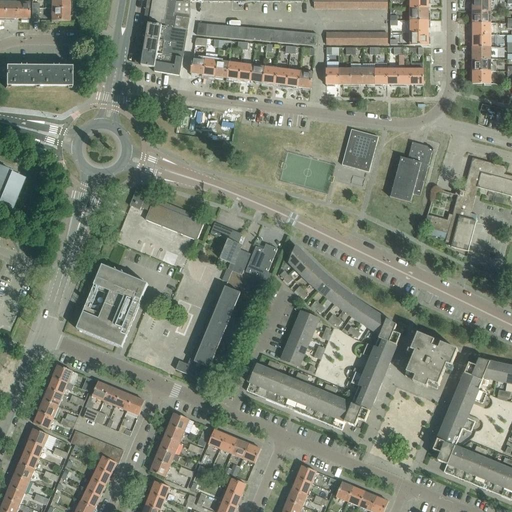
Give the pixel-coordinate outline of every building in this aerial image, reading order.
[(70,1),(69,0),(50,0),(51,9),(72,9),(72,1),(70,1)] [(190,15),(191,2),(190,2),(176,2),(176,0),(154,0),(154,6),(152,5),(152,8),(153,9),(151,21),(172,25),(174,13),(190,15)] [(430,5),(430,0),(409,0),(409,9),(428,9),(428,5),(430,5)] [(491,0),(470,0),(470,8),(472,8),(472,12),(491,11),(491,0)] [(16,19),(16,4),(4,4),(4,21),(12,21),(12,19),(16,19)] [(29,21),(29,4),(16,4),(16,19),(20,19),(20,21),(29,21)] [(72,17),(72,9),(51,9),(50,21),(51,21),(51,23),(58,23),(58,21),(70,21),(70,17),(72,17)] [(428,13),(428,9),(409,9),(409,21),(430,21),(430,13),(428,13)] [(491,23),(491,11),(472,12),(473,16),(470,16),(470,24),(491,23)] [(189,24),(190,19),(176,16),(175,22),(189,24)] [(430,29),(430,21),(409,21),(409,33),(428,33),(428,29),(430,29)] [(188,30),(189,24),(175,22),(174,28),(188,30)] [(205,36),(206,24),(197,23),(196,36),(205,36)] [(491,36),(491,23),(470,24),(470,32),(473,32),(473,36),(491,36)] [(185,45),(188,30),(174,28),(148,24),(146,38),(185,45)] [(428,37),(428,33),(409,33),(409,45),(428,45),(428,44),(430,44),(430,37),(428,37)] [(491,48),(491,36),(473,36),(473,40),(471,40),(471,48),(491,48)] [(183,59),(185,45),(146,38),(143,51),(183,59)] [(207,47),(207,40),(196,39),(195,46),(207,47)] [(491,59),(491,48),(471,48),(471,56),(473,56),(473,60),(491,59)] [(404,69),(404,56),(404,49),(399,49),(399,56),(399,69),(399,87),(406,87),(406,85),(411,86),(411,69),(404,69)] [(179,76),(183,59),(143,51),(141,66),(154,68),(154,72),(179,76)] [(203,75),(205,59),(193,58),(190,75),(198,76),(199,75),(203,75)] [(214,78),(217,61),(205,59),(203,75),(207,76),(207,77),(214,78)] [(491,65),(491,59),(473,60),(473,64),(471,64),(471,72),(491,72),(497,72),(497,67),(495,65),(491,65)] [(226,78),(229,62),(217,61),(214,78),(222,80),(223,78),(226,78)] [(238,82),(240,64),(229,62),(226,78),(230,79),(230,81),(238,82)] [(250,81),(252,65),(240,64),(238,82),(246,83),(246,81),(250,81)] [(38,89),(38,65),(6,65),(6,68),(5,79),(5,89),(6,89),(6,86),(38,87),(38,89)] [(71,89),(71,65),(38,65),(38,89),(39,89),(39,87),(70,87),(70,89),(71,89)] [(262,85),(264,67),(252,65),(250,81),(254,82),(254,83),(262,85)] [(274,84),(276,68),(264,67),(262,85),(270,86),(270,84),(274,84)] [(286,88),(289,70),(276,68),(274,84),(279,85),(278,87),(286,88)] [(338,85),(338,68),(326,68),(326,87),(334,87),(334,85),(338,85)] [(350,87),(350,68),(338,68),(338,85),(342,85),(342,87),(350,87)] [(362,85),(362,69),(350,68),(350,87),(358,87),(358,85),(362,85)] [(375,87),(375,69),(362,69),(362,85),(367,85),(367,87),(375,87)] [(387,85),(387,69),(375,69),(375,87),(382,87),(382,85),(387,85)] [(399,87),(399,69),(387,69),(387,85),(391,85),(391,87),(399,87)] [(423,86),(423,69),(411,69),(411,86),(415,86),(415,87),(422,87),(422,86),(423,86)] [(298,88),(300,72),(289,70),(286,88),(294,89),(294,87),(298,88)] [(310,91),(313,73),(300,72),(298,88),(302,88),(302,90),(310,91)] [(491,84),(491,72),(471,72),(471,80),(474,80),(474,84),(484,84),(484,86),(491,86),(491,84)] [(352,130),(342,165),(369,173),(379,138),(352,130)] [(432,151),(433,151),(435,152),(435,150),(432,149),(433,148),(412,142),(408,159),(400,157),(400,158),(401,159),(390,197),(389,198),(411,203),(413,194),(421,196),(432,151)] [(453,215),(450,214),(448,221),(428,216),(427,216),(423,226),(425,226),(429,227),(429,229),(430,229),(429,235),(446,239),(445,243),(449,244),(448,246),(452,247),(469,252),(477,221),(469,220),(476,194),(478,188),(481,188),(488,190),(511,196),(511,176),(505,174),(506,168),(473,159),(464,192),(456,189),(455,195),(458,195),(453,215)] [(12,172),(0,166),(0,204),(11,209),(23,179),(11,174),(12,172)] [(206,220),(151,197),(136,191),(130,206),(140,210),(141,208),(150,211),(146,220),(197,241),(206,220)] [(232,242),(224,261),(231,264),(228,270),(232,272),(242,276),(248,261),(238,257),(242,246),(239,244),(243,235),(215,224),(211,233),(232,242)] [(268,273),(278,249),(266,245),(264,250),(256,247),(246,273),(270,282),(273,275),(268,273)] [(295,269),(307,258),(297,247),(290,264),(295,269)] [(303,277),(314,265),(307,258),(295,269),(299,274),(303,277)] [(310,284),(322,272),(314,265),(303,277),(307,281),(310,284)] [(122,348),(148,285),(103,266),(77,329),(122,348)] [(228,270),(227,269),(223,281),(227,283),(232,272),(228,270)] [(284,280),(289,276),(284,272),(280,276),(284,280)] [(318,292),(329,279),(322,272),(310,284),(315,288),(318,292)] [(293,280),(289,276),(284,280),(288,285),(293,280)] [(327,298),(337,285),(329,279),(318,292),(321,294),(327,298)] [(335,305),(345,292),(337,285),(327,298),(331,302),(335,305)] [(300,295),(304,291),(300,287),(296,291),(300,295)] [(241,294),(225,288),(220,302),(215,300),(199,337),(195,346),(196,347),(188,365),(180,362),(176,370),(196,378),(199,370),(196,368),(197,364),(210,369),(241,294)] [(309,295),(304,291),(300,295),(305,300),(309,295)] [(343,311),(353,298),(345,292),(335,305),(338,308),(343,311)] [(352,318),(361,304),(359,302),(353,298),(343,311),(348,315),(352,318)] [(317,310),(321,305),(316,301),(312,306),(317,310)] [(361,324),(370,310),(361,304),(352,318),(356,321),(361,324)] [(325,309),(321,305),(317,310),(321,314),(325,309)] [(370,330),(379,315),(370,310),(361,324),(365,327),(370,330)] [(301,312),(297,322),(315,330),(319,320),(301,312)] [(334,323),(338,319),(333,315),(329,320),(334,323)] [(381,336),(387,320),(379,315),(370,330),(375,333),(380,336),(381,336)] [(343,322),(338,319),(334,323),(339,327),(343,322)] [(397,326),(387,320),(381,336),(380,336),(379,340),(397,347),(401,336),(394,333),(397,326)] [(311,339),(315,330),(297,322),(293,332),(311,339)] [(351,327),(348,332),(353,336),(356,331),(351,327)] [(361,334),(356,331),(353,336),(358,339),(361,334)] [(307,348),(311,339),(293,332),(290,341),(307,348)] [(451,367),(458,351),(441,346),(439,350),(433,347),(434,343),(418,335),(411,351),(416,352),(405,377),(416,381),(417,378),(428,383),(427,386),(437,390),(447,366),(451,367)] [(393,356),(397,347),(379,340),(375,348),(375,349),(389,355),(393,356)] [(303,358),(307,348),(290,341),(286,351),(303,358)] [(393,356),(389,355),(375,349),(375,348),(367,344),(363,355),(361,354),(359,357),(372,362),(373,359),(380,362),(379,365),(384,367),(385,364),(389,366),(393,356)] [(299,368),(303,358),(286,351),(282,360),(299,368)] [(483,378),(490,363),(479,360),(476,367),(469,364),(465,375),(483,382),(484,379),(483,378)] [(496,382),(500,365),(490,363),(483,378),(484,379),(487,379),(496,382)] [(370,412),(366,410),(352,405),(255,365),(247,382),(250,384),(247,392),(257,396),(259,392),(267,396),(266,399),(285,408),(287,404),(295,407),(294,411),(314,419),(315,416),(324,419),(322,423),(342,431),(346,423),(355,427),(358,420),(365,423),(370,412)] [(507,384),(510,367),(500,365),(496,382),(507,384)] [(73,386),(78,374),(58,366),(53,378),(73,386)] [(366,377),(367,374),(355,369),(353,372),(356,373),(351,383),(359,387),(356,396),(370,402),(373,403),(382,383),(378,382),(379,379),(374,376),(373,380),(366,377)] [(462,381),(461,383),(465,385),(479,391),(483,382),(465,375),(464,378),(463,380),(462,381)] [(71,392),(73,386),(53,378),(48,389),(63,395),(66,390),(71,392)] [(89,393),(94,381),(87,378),(82,390),(89,393)] [(104,403),(110,388),(98,383),(92,398),(104,403)] [(487,394),(479,391),(465,385),(461,383),(457,394),(461,395),(459,399),(465,401),(466,398),(473,400),(472,404),(484,409),(485,405),(483,404),(487,394)] [(115,407),(122,393),(110,388),(104,403),(115,407)] [(58,407),(63,395),(48,389),(43,401),(58,407)] [(127,412),(133,397),(122,393),(115,407),(127,412)] [(76,404),(79,398),(72,396),(70,401),(76,404)] [(373,403),(370,402),(356,396),(352,405),(366,410),(370,412),(373,403)] [(139,417),(145,402),(133,397),(127,412),(139,417)] [(83,407),(85,401),(79,398),(76,404),(83,407)] [(54,418),(58,407),(43,401),(39,412),(54,418)] [(96,423),(100,413),(88,408),(84,418),(96,423)] [(463,430),(471,433),(475,423),(478,423),(479,420),(467,415),(466,418),(459,415),(460,412),(455,410),(453,413),(450,411),(441,431),(459,439),(463,430)] [(49,430),(54,418),(39,412),(34,424),(49,430)] [(107,416),(100,413),(96,423),(102,426),(107,416)] [(76,424),(78,418),(68,414),(66,420),(63,419),(60,425),(67,427),(69,422),(76,424)] [(186,433),(190,421),(174,414),(169,426),(186,433)] [(73,430),(76,424),(69,422),(67,427),(73,430)] [(181,444),(186,433),(169,426),(165,438),(181,444)] [(209,439),(213,430),(205,427),(200,438),(208,441),(209,439)] [(44,448),(49,436),(34,430),(29,441),(44,448)] [(221,450),(227,435),(215,431),(209,446),(221,450)] [(456,447),(459,439),(441,431),(438,440),(442,441),(442,442),(456,447)] [(77,447),(83,435),(76,432),(71,444),(76,447),(77,447)] [(83,450),(88,437),(83,435),(77,447),(81,449),(83,450)] [(232,455),(238,440),(227,435),(221,450),(232,455)] [(89,452),(95,440),(88,437),(83,450),(84,450),(89,452)] [(176,455),(181,444),(165,438),(160,449),(176,456),(176,455)] [(205,448),(208,441),(200,438),(197,445),(205,448)] [(95,455),(100,442),(95,440),(89,452),(95,455)] [(243,460),(249,445),(238,440),(232,455),(243,460)] [(511,470),(456,447),(442,442),(442,441),(438,440),(433,451),(441,454),(438,461),(447,465),(444,473),(464,481),(466,478),(474,481),(473,485),(492,493),(494,489),(502,493),(501,496),(511,500),(511,470)] [(44,448),(29,441),(24,453),(40,459),(42,453),(52,456),(53,454),(55,452),(54,452),(44,448)] [(101,457),(106,445),(100,442),(95,455),(96,455),(101,457)] [(194,453),(196,447),(191,444),(188,450),(194,453)] [(107,460),(112,447),(106,445),(101,457),(102,458),(107,460)] [(255,465),(262,449),(249,445),(243,460),(255,465)] [(113,462),(118,450),(112,447),(107,460),(113,462)] [(201,456),(203,450),(196,447),(194,453),(201,456)] [(60,457),(62,451),(55,449),(54,452),(55,452),(53,454),(60,457)] [(178,463),(180,457),(181,457),(176,455),(176,456),(160,449),(156,461),(171,467),(174,461),(178,463)] [(119,465),(124,452),(118,450),(113,462),(117,464),(119,465)] [(66,460),(68,454),(62,451),(60,457),(66,460)] [(35,471),(40,459),(24,453),(20,464),(35,471)] [(209,456),(205,455),(201,463),(206,465),(209,456)] [(111,476),(117,464),(113,462),(107,460),(102,458),(97,468),(111,476)] [(166,479),(171,467),(156,461),(151,472),(166,479)] [(30,482),(35,471),(20,464),(15,476),(30,482)] [(201,480),(206,469),(200,466),(195,478),(201,480)] [(313,484),(317,473),(302,466),(297,478),(313,484)] [(185,476),(188,470),(181,467),(179,473),(185,476)] [(106,487),(111,476),(97,468),(91,480),(106,487)] [(72,473),(66,470),(61,479),(68,482),(72,473)] [(192,479),(194,473),(188,470),(185,476),(192,479)] [(50,480),(52,474),(46,472),(43,478),(50,480)] [(56,483),(59,477),(52,474),(50,480),(56,483)] [(25,494),(30,482),(15,476),(10,487),(25,494)] [(242,497),(247,485),(225,476),(223,482),(229,485),(226,491),(242,497)] [(308,496),(313,484),(297,478),(293,490),(308,496)] [(335,487),(337,481),(331,478),(328,484),(335,487)] [(100,498),(106,487),(91,480),(86,491),(100,498)] [(171,488),(155,482),(151,494),(166,500),(171,488)] [(348,503),(354,488),(343,483),(337,498),(348,503)] [(21,505),(25,494),(10,487),(5,499),(21,505)] [(360,508),(366,493),(354,488),(348,503),(360,508)] [(303,507),(308,496),(293,490),(288,501),(303,507)] [(57,504),(62,493),(61,492),(57,491),(52,501),(57,504)] [(95,509),(100,498),(86,491),(80,502),(95,509)] [(237,509),(242,497),(226,491),(222,503),(237,509)] [(370,511),(371,511),(377,498),(366,493),(360,508),(370,511)] [(41,503),(43,497),(36,494),(34,501),(41,503)] [(166,511),(171,502),(166,500),(151,494),(146,506),(162,511),(166,511)] [(207,496),(201,494),(196,506),(202,508),(207,496)] [(194,504),(196,498),(189,495),(187,501),(194,504)] [(321,505),(323,499),(316,496),(314,502),(321,505)] [(47,506),(49,500),(43,497),(41,503),(47,506)] [(385,511),(389,503),(377,498),(371,511),(385,511)] [(4,511),(17,511),(21,505),(5,499),(1,511),(4,511)] [(327,507),(329,501),(323,499),(321,505),(327,507)] [(301,511),(303,507),(288,501),(283,511),(301,511)] [(93,511),(95,509),(80,502),(75,511),(93,511)] [(235,511),(237,509),(222,503),(217,511),(235,511)]
